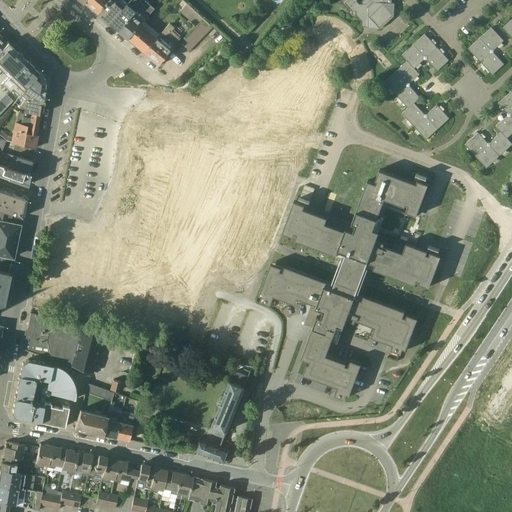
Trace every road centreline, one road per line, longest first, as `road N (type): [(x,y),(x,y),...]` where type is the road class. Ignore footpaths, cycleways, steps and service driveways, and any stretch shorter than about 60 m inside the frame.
road 1 (residential): [(256,475),(0,427)]
road 2 (primary): [(511,263),(391,432),(373,443)]
road 3 (primary): [(395,489),(511,303)]
road 4 (unclassified): [(59,77),(98,77),(112,52),(63,0)]
road 5 (unclassified): [(14,318),(37,193)]
